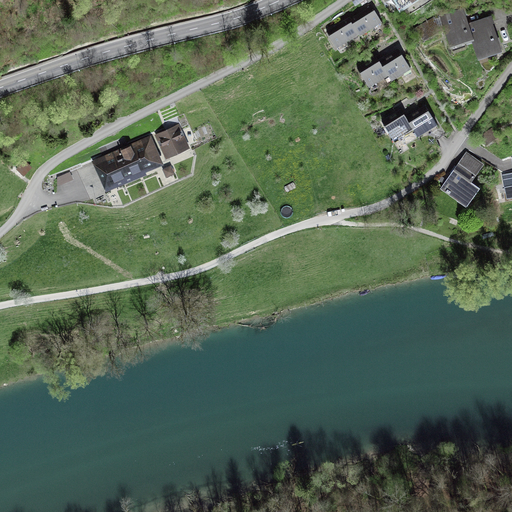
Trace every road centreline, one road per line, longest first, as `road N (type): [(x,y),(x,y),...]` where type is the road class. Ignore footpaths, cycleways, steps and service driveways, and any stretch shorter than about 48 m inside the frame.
road 1 (residential): [(0,305),(194,270),(279,232),(386,202),(442,163),(511,67)]
road 2 (residential): [(348,0),(267,53),(54,162),(0,233)]
road 3 (secondary): [(0,88),(283,0)]
